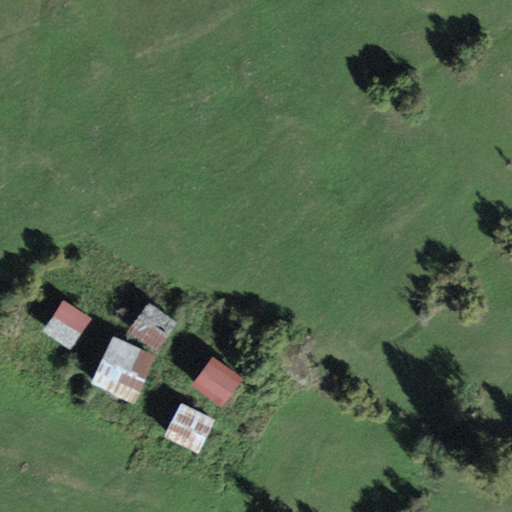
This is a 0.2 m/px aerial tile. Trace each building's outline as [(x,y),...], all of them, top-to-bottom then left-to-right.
[(90,316),(57,295),(36,328),(69,349),(90,316)] [(175,324),(146,300),(125,326),(154,350),(175,324)] [(153,353),(108,332),(84,380),(130,401),(153,353)] [(238,374),(207,353),(187,382),(219,403),(238,374)] [(214,420),(178,401),(160,435),(196,454),(214,420)]
